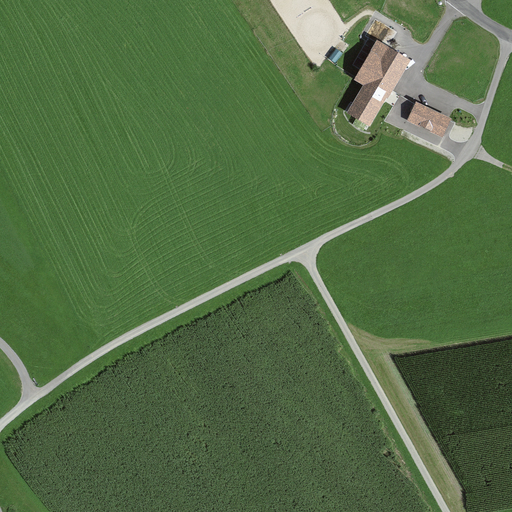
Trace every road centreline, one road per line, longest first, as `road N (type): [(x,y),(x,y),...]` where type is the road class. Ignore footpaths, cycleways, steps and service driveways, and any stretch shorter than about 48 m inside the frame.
road 1 (track): [(11,414),(136,336),(442,179),(471,150),(511,44)]
road 2 (track): [(448,511),(306,253)]
